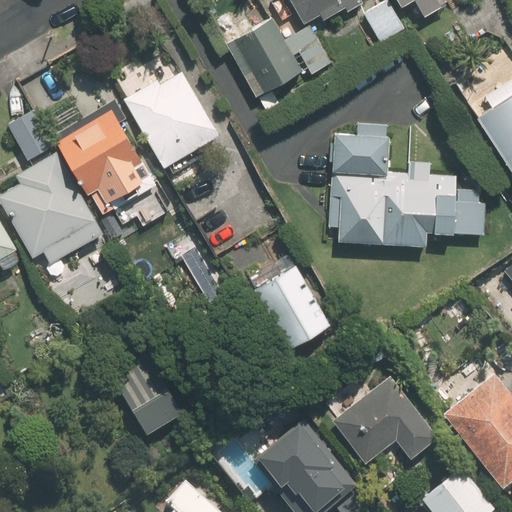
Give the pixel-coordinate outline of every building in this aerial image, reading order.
[(343,0),(286,0),(300,24),(343,0)] [(388,0),(377,0),(359,10),(376,40),(403,26),(388,0)] [(392,0),(398,8),(409,1),(419,18),(443,3),(441,0),(392,0)] [(281,37),(270,17),(221,44),(251,98),(256,95),(261,105),(275,97),(270,87),(300,71),(290,53),(297,50),(287,33),(281,37)] [(154,77),(119,96),(159,167),(216,135),(179,69),(157,82),(154,77)] [(511,92),(470,117),(511,186),(511,92)] [(93,186),(106,209),(127,197),(132,204),(155,191),(107,106),(46,140),(53,152),(53,153),(77,195),(93,186)] [(28,110),(5,123),(25,159),(48,146),(28,110)] [(456,174),(427,173),(427,160),(404,160),(404,172),(382,171),(384,122),(354,121),(353,134),(328,133),(325,227),(334,227),(333,242),(424,246),(425,233),(471,235),(472,198),(455,197),(456,174)] [(53,153),(53,152),(13,175),(16,181),(0,190),(0,207),(28,257),(39,251),(46,263),(99,232),(77,195),(53,153)] [(0,252),(12,246),(0,225),(0,252)] [(329,323),(293,259),(248,285),(284,348),(329,323)] [(180,409),(144,352),(105,376),(140,434),(180,409)] [(437,411),(497,488),(508,479),(511,484),(511,396),(491,369),(437,411)] [(436,435),(385,374),(362,393),(352,381),(324,404),(334,417),(328,423),(361,463),(391,438),(408,459),(436,435)] [(331,502),(353,485),(309,428),(302,433),(294,422),(250,456),(273,486),(277,483),(286,494),(290,490),(306,510),(326,495),(331,502)] [(495,511),(460,463),(415,495),(427,511),(495,511)] [(206,511),(180,484),(156,507),(160,511),(206,511)]
